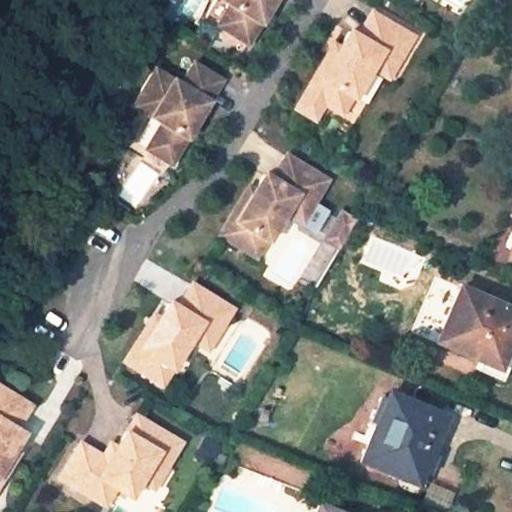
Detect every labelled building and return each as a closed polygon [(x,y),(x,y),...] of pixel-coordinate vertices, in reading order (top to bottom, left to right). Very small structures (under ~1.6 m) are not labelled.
[(218,0),(230,7),(218,27),(249,46),(276,0),(218,0)] [(310,94),(329,104),(341,111),(350,93),(359,98),(375,66),(381,69),(390,53),(401,58),(415,33),(372,11),(359,35),(351,31),(342,47),(337,58),(330,55),(310,94)] [(336,44),(330,55),(337,58),(342,47),(336,44)] [(393,75),(401,58),(390,53),(381,69),(393,75)] [(158,74),(141,101),(160,112),(154,122),(165,128),(149,154),(174,169),(225,86),(197,68),(184,90),(158,74)] [(350,115),(359,98),(350,93),(341,111),(350,115)] [(329,104),(310,94),(301,111),(321,121),(329,104)] [(141,101),(136,110),(154,122),(160,112),(141,101)] [(47,146),(58,115),(36,108),(26,139),(47,146)] [(226,242),(258,258),(267,240),(276,245),(292,214),(298,216),(306,199),(318,206),(331,180),(288,158),(275,182),(267,178),(259,195),(253,206),(247,202),(226,242)] [(252,191),(247,202),(253,206),(259,195),(252,191)] [(309,223),(318,206),(306,199),(298,216),(309,223)] [(335,224),(349,232),(358,218),(344,210),(335,224)] [(342,244),(349,232),(335,224),(328,235),(342,244)] [(267,263),(276,245),(267,240),(258,258),(267,263)] [(148,327),(125,364),(157,384),(167,367),(174,372),(192,341),(197,344),(207,328),(218,335),(233,309),(191,285),(177,309),(169,305),(160,320),(153,330),(148,327)] [(510,346),(511,342),(511,310),(459,288),(436,343),(481,362),(478,369),(503,380),(507,372),(496,368),(506,344),(510,346)] [(154,317),(148,327),(153,330),(160,320),(154,317)] [(218,335),(207,328),(197,344),(209,351),(218,335)] [(507,372),(511,359),(511,347),(510,346),(506,344),(496,368),(507,372)] [(165,387),(174,372),(167,367),(157,384),(165,387)] [(0,482),(11,464),(6,460),(12,450),(22,434),(14,430),(28,405),(0,389),(0,482)] [(435,443),(446,417),(389,393),(360,461),(397,477),(408,481),(423,448),(431,451),(435,443)] [(79,444),(58,479),(104,505),(115,489),(130,497),(140,480),(144,483),(171,436),(133,415),(115,447),(107,460),(101,457),(79,444)] [(179,442),(171,436),(144,483),(153,488),(179,442)] [(424,487),(441,445),(435,443),(431,451),(423,448),(408,481),(397,477),(395,481),(395,483),(398,488),(412,493),(417,493),(421,491),(424,487)] [(109,444),(101,457),(107,460),(115,447),(109,444)] [(17,453),(12,450),(6,460),(11,464),(17,453)]
